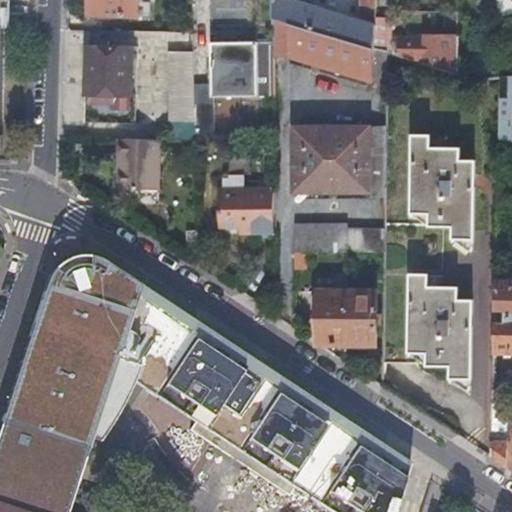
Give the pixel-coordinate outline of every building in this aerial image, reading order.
[(136,0),(87,0),(87,14),(136,15),(136,0)] [(268,0),(269,18),(369,48),(370,25),(288,0),(268,0)] [(454,0),(444,0),(444,11),(454,11),(454,0)] [(511,15),(511,0),(493,0),(493,15),(511,15)] [(441,26),(454,26),(454,11),(444,11),(441,11),(441,26)] [(370,25),(369,48),(383,53),(384,53),(386,18),(371,17),(370,25)] [(269,18),(269,42),(269,55),(286,55),(382,85),(383,53),(369,48),(269,18)] [(394,40),(394,56),(454,74),(454,36),(422,37),(421,41),(394,40)] [(192,139),(195,139),(210,140),(210,94),(269,95),(269,55),(269,42),(206,42),(206,83),(191,84),(192,120),(192,139)] [(136,45),(85,44),(84,120),(134,122),(136,45)] [(169,120),(169,139),(192,139),(192,120),(191,84),(191,51),(166,51),(167,120),(169,120)] [(498,78),(496,139),(511,140),(511,76),(511,77),(498,78)] [(382,189),(382,126),(291,126),(291,189),(382,189)] [(450,235),(451,235),(469,235),(470,235),(471,156),(456,155),(456,143),(426,143),(425,130),(409,130),(409,209),(427,209),(427,221),(450,222),(450,235)] [(156,138),(116,137),(115,187),(155,188),(156,138)] [(248,233),(271,232),(271,187),(242,187),(242,175),(227,175),(227,178),(221,178),(221,188),(216,188),(216,227),(236,227),(248,227),(248,233)] [(494,209),(509,210),(511,209),(511,194),(495,193),(494,209)] [(427,221),(427,209),(409,209),(409,214),(423,223),(427,223),(427,221)] [(344,249),(381,251),(381,227),(344,227),(344,222),(291,222),(291,250),(303,250),(336,249),(344,249)] [(469,235),(451,235),(451,239),(465,249),(469,249),(469,235)] [(303,266),(303,250),(291,250),(291,266),(303,266)] [(409,463),(114,268),(103,260),(93,255),(86,254),(79,254),(70,255),(59,261),(53,266),(47,276),(0,417),(19,423),(11,450),(39,459),(23,510),(0,502),(0,511),(65,511),(91,436),(99,438),(115,415),(125,397),(133,380),(194,420),(188,428),(208,441),(288,494),(293,486),(331,511),(392,511),(402,482),(397,480),(409,463)] [(450,375),(468,375),(469,375),(470,297),(454,297),(454,284),(424,283),(424,267),(408,267),(407,349),(408,349),(426,350),(426,362),(450,362),(450,375)] [(503,316),(511,316),(511,280),(492,280),(491,309),(504,310),(503,316)] [(315,329),(308,339),(321,347),(324,342),(344,342),(344,290),(315,290),(310,295),(310,308),(315,312),(315,329)] [(353,342),(358,349),(366,349),(370,343),(374,343),(374,291),(344,290),(344,342),(353,342)] [(511,352),(511,316),(503,316),(503,323),(491,323),(490,352),(511,352)] [(426,362),(426,350),(408,349),(408,354),(422,363),(426,363),(426,362)] [(468,375),(450,375),(450,380),(463,388),(468,389),(468,375)] [(159,431),(148,445),(193,477),(215,448),(146,398),(135,413),(159,431)] [(506,420),(508,420),(508,400),(489,399),(488,419),(506,420)] [(0,417),(0,418),(0,502),(23,510),(39,459),(11,450),(19,423),(0,417)] [(511,420),(508,420),(506,420),(504,441),(488,441),(487,456),(511,471),(511,420)]
